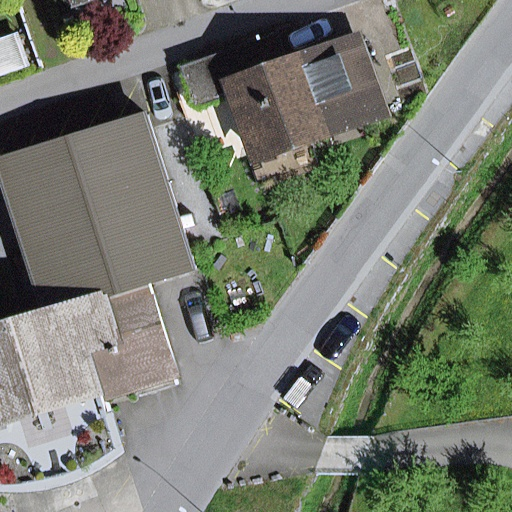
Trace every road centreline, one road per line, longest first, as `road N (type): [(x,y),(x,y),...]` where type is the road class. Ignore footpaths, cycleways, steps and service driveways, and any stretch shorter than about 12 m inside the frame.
road 1 (residential): [(511,26),(343,257),(172,511)]
road 2 (residential): [(309,0),(0,106)]
